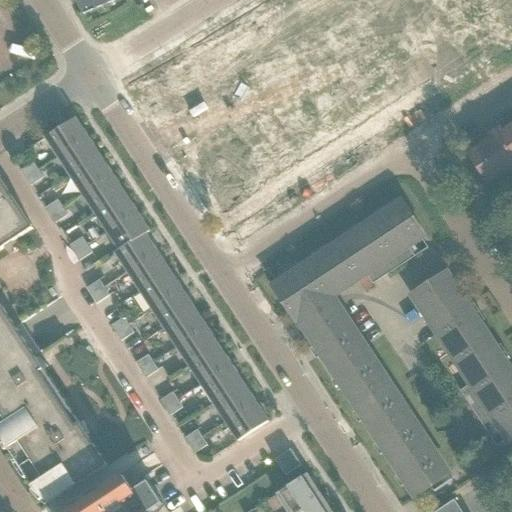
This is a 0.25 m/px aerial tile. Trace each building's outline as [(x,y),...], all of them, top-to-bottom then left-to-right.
[(76,0),(84,16),(116,1),(115,0),(76,0)] [(316,0),(292,0),(309,28),(327,17),(316,0)] [(340,0),(316,0),(327,17),(344,7),(340,0)] [(400,0),(391,0),(388,2),(395,12),(404,6),(400,0)] [(435,0),(426,7),(432,17),(442,11),(435,0)] [(467,0),(476,14),(500,0),(467,0)] [(511,6),(508,0),(500,0),(476,14),(487,32),(511,17),(511,6)] [(388,2),(379,8),(386,19),(395,12),(388,2)] [(462,9),(452,16),(458,26),(468,19),(462,9)] [(267,11),(249,22),(267,52),(285,42),(267,11)] [(410,17),(401,23),(407,33),(417,27),(410,17)] [(364,18),(355,24),(361,35),(370,28),(364,18)] [(468,19),(458,26),(464,35),(475,28),(468,19)] [(249,22),(232,33),(250,63),(267,52),(249,22)] [(401,23),(391,29),(398,39),(407,33),(401,23)] [(355,24),(345,30),(352,41),(361,35),(355,24)] [(452,26),(434,37),(454,66),(471,55),(452,26)] [(333,27),(323,33),(329,43),(339,37),(333,27)] [(232,33),(215,43),(233,73),(250,63),(232,33)] [(434,37),(417,48),(437,78),(454,66),(434,37)] [(376,39),(367,45),(374,55),(383,49),(376,39)] [(214,44),(197,54),(215,84),(233,74),(214,44)] [(367,45),(358,51),(364,61),(374,55),(367,45)] [(417,48),(401,59),(420,89),(437,78),(417,48)] [(401,59),(384,70),(403,100),(420,89),(401,59)] [(287,63),(277,69),(284,80),(293,73),(287,63)] [(199,68),(189,74),(195,84),(205,78),(199,68)] [(277,69),(268,75),(275,86),(284,80),(277,69)] [(384,70),(366,82),(385,111),(403,100),(384,70)] [(173,73),(144,92),(156,110),(185,90),(173,73)] [(324,81),(314,87),(321,97),(330,91),(324,81)] [(301,83),(291,89),(298,99),(307,93),(301,83)] [(210,85),(199,92),(205,101),(216,95),(210,85)] [(253,85),(243,92),(250,102),(259,96),(253,85)] [(291,89),(282,95),(289,106),(298,99),(291,89)] [(185,90),(156,110),(167,126),(196,107),(185,90)] [(243,92),(234,98),(241,108),(250,102),(243,92)] [(216,95),(205,101),(211,111),(221,104),(216,95)] [(345,96),(327,107),(347,137),(364,125),(345,96)] [(267,105),(257,111),(264,122),(273,115),(267,105)] [(196,107),(167,126),(178,143),(207,124),(196,107)] [(327,107),(310,118),(330,148),(347,137),(327,107)] [(257,111),(248,118),(255,128),(264,122),(257,111)] [(310,118),(293,129),(313,159),(330,148),(310,118)] [(58,158),(88,138),(75,119),(45,139),(58,158)] [(231,119),(221,126),(227,135),(237,129),(231,119)] [(207,124),(178,143),(189,160),(218,141),(207,124)] [(511,168),(511,125),(468,154),(488,185),(511,168)] [(237,129),(227,135),(233,145),(243,138),(237,129)] [(293,129),(277,140),(296,170),(313,159),(293,129)] [(70,177),(100,157),(88,138),(58,158),(70,177)] [(277,140),(259,152),(278,181),(296,170),(277,140)] [(218,141),(189,160),(200,177),(229,158),(218,141)] [(253,153),(243,160),(249,169),(259,162),(253,153)] [(82,195),(112,176),(100,157),(70,177),(82,195)] [(229,158),(200,177),(211,194),(241,175),(229,158)] [(259,162),(249,169),(255,178),(266,172),(259,162)] [(26,179),(38,171),(33,163),(21,171),(26,179)] [(38,171),(26,179),(31,186),(43,178),(38,171)] [(241,175),(211,194),(223,212),(252,192),(241,175)] [(94,214),(125,194),(112,176),(82,195),(94,214)] [(0,250),(33,229),(0,179),(0,443),(1,445),(2,448),(4,451),(7,449),(8,451),(9,451),(33,488),(32,488),(33,490),(31,492),(34,496),(36,499),(39,501),(41,504),(44,506),(47,503),(49,506),(107,467),(0,303),(0,250)] [(107,233),(137,213),(125,194),(94,214),(107,233)] [(50,216),(63,208),(58,200),(45,209),(50,216)] [(372,285),(427,248),(420,238),(423,236),(401,202),(271,288),(293,322),(297,320),(415,498),(449,475),(330,297),(365,274),(372,285)] [(63,208),(50,216),(55,224),(68,216),(63,208)] [(145,235),(149,232),(137,213),(107,233),(119,251),(145,235)] [(157,253),(145,235),(119,251),(115,254),(127,273),(157,253)] [(75,254),(87,245),(82,238),(70,246),(75,254)] [(87,245),(75,254),(80,261),(92,253),(87,245)] [(139,292),(170,272),(157,253),(127,273),(139,292)] [(152,310),(182,291),(170,272),(139,292),(152,310)] [(509,443),(511,441),(511,374),(445,273),(412,295),(470,385),(460,392),(496,447),(507,440),(509,443)] [(92,296),(104,288),(99,281),(87,289),(92,296)] [(104,288),(92,296),(97,304),(109,296),(104,288)] [(164,329),(194,309),(182,291),(152,310),(164,329)] [(176,348),(206,328),(194,309),(164,329),(176,348)] [(116,334),(129,326),(124,318),(111,326),(116,334)] [(129,326),(116,334),(121,341),(134,333),(129,326)] [(188,367),(219,347),(206,328),(176,348),(188,367)] [(201,385),(231,366),(219,347),(188,367),(201,385)] [(141,371),(153,363),(148,355),(136,364),(141,371)] [(153,363),(141,371),(146,379),(158,370),(153,363)] [(213,404),(243,384),(231,366),(201,385),(213,404)] [(225,423),(255,403),(243,384),(213,404),(225,423)] [(165,409),(178,400),(173,393),(160,401),(165,409)] [(178,400),(165,409),(170,416),(183,408),(178,400)] [(255,403),(225,423),(238,442),(268,422),(255,403)] [(190,446),(202,438),(197,430),(185,439),(190,446)] [(202,438),(190,446),(195,454),(207,446),(202,438)] [(286,476),(301,466),(291,450),(276,460),(286,476)] [(123,476),(122,474),(63,511),(153,511),(164,506),(149,483),(134,493),(122,476),(123,476)] [(287,511),(293,511),(321,494),(308,474),(276,495),(287,511)] [(332,511),(321,494),(293,511),(332,511)] [(461,511),(454,500),(435,511),(461,511)]
